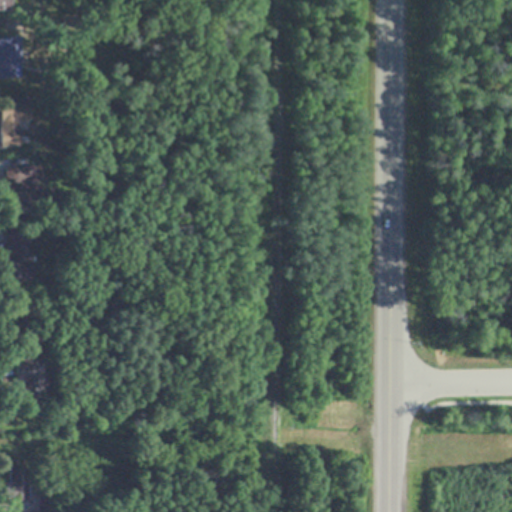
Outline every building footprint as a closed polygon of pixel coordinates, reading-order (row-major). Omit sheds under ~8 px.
[(0,0),(10,0),(10,12),(0,12),(0,0)] [(0,39),(18,39),(19,65),(20,65),(21,78),(14,79),(0,79),(0,39)] [(29,121),(18,122),(19,130),(18,130),(19,138),(19,148),(1,149),(0,145),(0,129),(1,129),(0,115),(0,101),(29,99),(31,121),(29,121)] [(35,186),(35,194),(26,194),(27,207),(28,215),(6,217),(3,185),(3,184),(7,184),(6,169),(29,168),(40,167),(41,183),(34,184),(35,186)] [(6,250),(5,235),(29,234),(31,266),(30,266),(31,283),(12,284),(11,267),(8,268),(6,250)] [(13,323),(12,313),(12,309),(32,308),(33,323),(36,323),(37,345),(16,346),(15,325),(13,325),(13,323)] [(45,360),(48,400),(24,402),(23,386),(16,386),(16,377),(15,366),(15,362),(27,361),(27,358),(31,357),(31,361),(45,360)] [(9,470),(28,471),(27,502),(11,501),(11,502),(5,502),(5,485),(8,485),(9,470)] [(53,491),(55,492),(55,498),(57,498),(57,511),(37,511),(37,499),(37,497),(43,497),(43,491),(53,491)]
